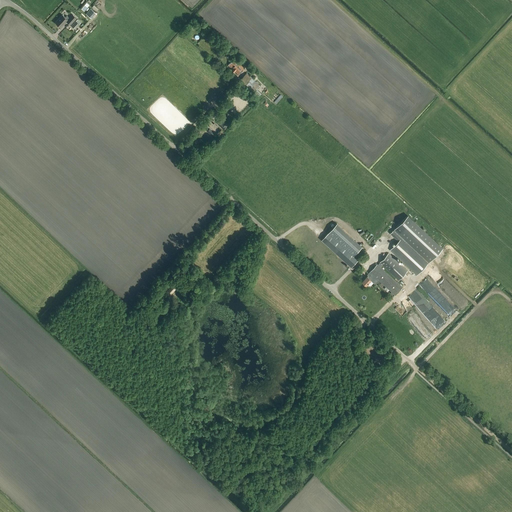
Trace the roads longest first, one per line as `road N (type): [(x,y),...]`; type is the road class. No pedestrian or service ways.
road 1 (unclassified): [(416,367),(28,15),(0,2)]
road 2 (track): [(416,367),(511,453)]
road 3 (track): [(511,302),(489,294),(418,369)]
